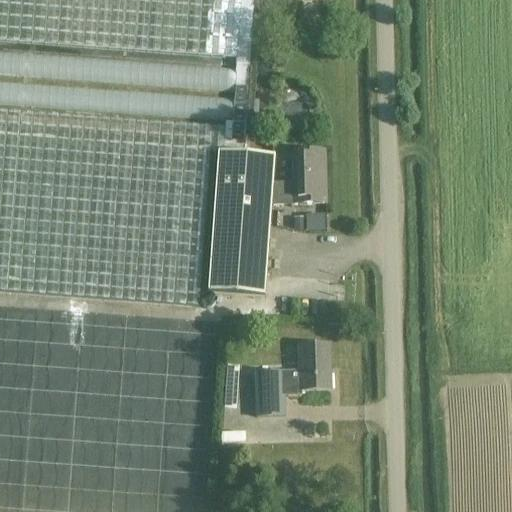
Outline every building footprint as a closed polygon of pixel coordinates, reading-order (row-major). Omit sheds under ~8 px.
[(0,0),(0,42),(216,58),(236,59),(240,0),(0,0)] [(0,52),(0,75),(234,93),(236,70),(0,52)] [(0,83),(0,105),(232,123),(233,101),(0,83)] [(0,293),(198,309),(209,154),(217,155),(207,295),(227,297),(264,299),(271,206),(272,187),(274,158),(244,157),(246,125),(232,124),(225,123),(224,129),(217,129),(0,112),(0,293)] [(272,187),(271,206),(293,206),(326,205),(324,153),(292,154),(293,186),(272,187)] [(305,232),(304,221),(293,222),(293,233),(305,232)] [(329,347),(309,348),(301,348),(302,377),(257,378),(259,419),(285,418),(284,398),(301,398),(301,393),(331,392),(329,347)]
